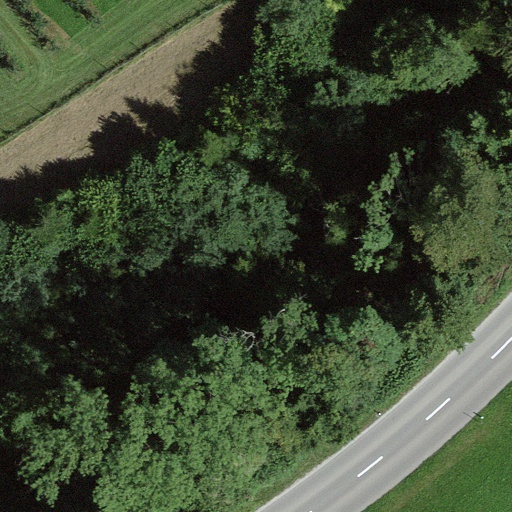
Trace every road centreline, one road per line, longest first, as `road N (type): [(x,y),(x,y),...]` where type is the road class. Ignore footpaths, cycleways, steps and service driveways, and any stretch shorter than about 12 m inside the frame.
road 1 (track): [(0,132),(25,120),(130,103),(194,74),(278,0)]
road 2 (tertiary): [(511,337),(438,412),(313,511)]
